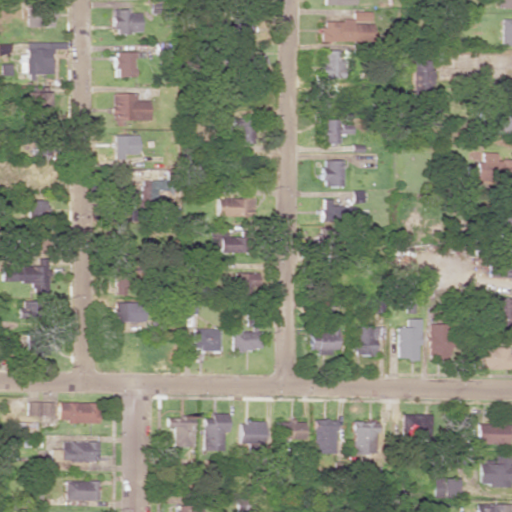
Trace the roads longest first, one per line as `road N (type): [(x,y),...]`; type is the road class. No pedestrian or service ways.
road 1 (residential): [(511,392),(0,377)]
road 2 (residential): [(286,0),(282,385)]
road 3 (residential): [(77,0),(78,380)]
road 4 (residential): [(137,382),(134,511)]
